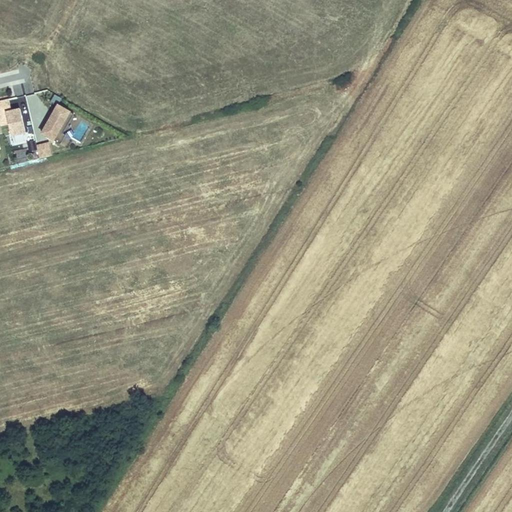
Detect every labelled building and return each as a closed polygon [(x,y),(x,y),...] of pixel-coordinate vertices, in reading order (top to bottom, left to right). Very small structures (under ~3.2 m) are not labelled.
[(56,102),(59,96),(53,92),(49,98),(56,102)] [(60,131),(71,112),(55,103),(44,123),(47,125),(43,133),(58,142),(63,133),(60,131)] [(23,130),(17,107),(3,110),(8,133),(23,130)] [(72,139),(81,143),(90,125),(80,121),(72,139)] [(45,142),(34,145),(37,157),(49,154),(45,142)]
